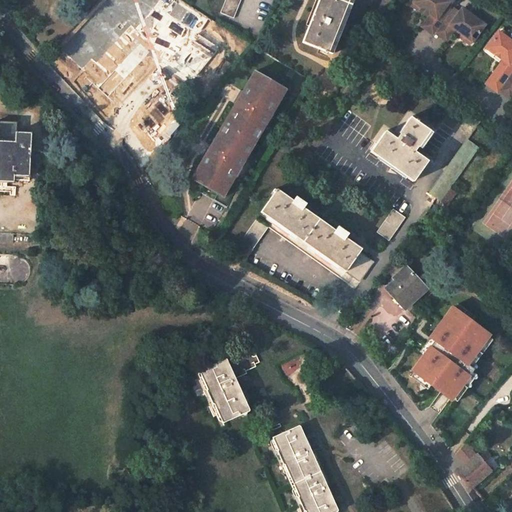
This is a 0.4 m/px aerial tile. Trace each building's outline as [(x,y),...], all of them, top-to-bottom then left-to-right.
[(149,0),(121,0),(66,59),(100,91),(142,48),(200,84),(227,49),(149,0)] [(243,0),(227,0),(222,14),(236,19),(243,0)] [(349,0),(318,0),(302,41),(329,52),(349,0)] [(448,5),(440,0),(417,0),(413,6),(428,16),(430,17),(422,29),(434,38),(436,35),(448,45),(457,32),(459,33),(474,44),(486,27),(463,11),(460,15),(454,11),(452,13),(446,9),(448,5)] [(428,16),(413,6),(411,9),(426,19),(428,16)] [(474,44),(459,33),(457,37),(471,47),(474,44)] [(511,43),(497,33),(484,50),(501,62),(493,73),(505,82),(507,79),(511,82),(511,43)] [(110,101),(128,112),(152,77),(135,65),(110,101)] [(283,87),(256,72),(245,92),(247,93),(239,106),(237,105),(213,146),(215,147),(208,160),(206,158),(194,178),(220,194),(228,181),(230,183),(234,176),(236,177),(240,169),(243,171),(249,160),(244,157),(262,126),(267,129),(271,122),(269,121),(276,109),(274,108),(278,101),(275,100),(283,87)] [(498,91),(505,82),(493,73),(485,85),(497,93),(498,91)] [(511,100),(511,99),(511,82),(507,79),(505,82),(498,91),(511,100)] [(282,104),(289,91),(283,87),(275,100),(278,101),(282,104)] [(432,132),(412,117),(400,134),(401,135),(398,139),(386,132),(372,152),(415,182),(430,161),(416,152),(419,147),(420,148),(432,132)] [(0,140),(15,141),(16,132),(17,132),(17,122),(0,120),(0,140)] [(146,157),(161,138),(145,126),(131,145),(146,157)] [(0,182),(15,183),(15,181),(29,182),(32,133),(17,132),(16,132),(15,141),(0,140),(0,182)] [(482,148),(470,139),(432,193),(444,202),(482,148)] [(320,161),(312,156),(308,162),(317,167),(320,161)] [(230,183),(228,181),(220,194),(226,198),(234,185),(230,183)] [(363,249),(279,190),(262,212),(263,213),(242,243),(245,245),(240,253),(248,259),(269,230),(341,279),(347,272),(362,283),(376,263),(361,252),(363,249)] [(386,207),(371,230),(387,240),(402,218),(386,207)] [(429,291),(408,267),(394,280),(397,282),(389,289),(408,310),(429,291)] [(425,356),(413,371),(415,373),(432,385),(452,400),(453,399),(473,372),(475,370),(473,368),(469,365),(489,337),(491,336),(453,308),(441,325),(445,328),(425,356)] [(445,328),(441,325),(421,352),(425,356),(445,328)] [(489,337),(469,365),(473,368),(494,340),(489,337)] [(235,377),(226,357),(199,370),(207,389),(207,392),(212,403),(214,404),(222,423),(250,411),(241,392),(242,390),(237,378),(235,377)] [(473,372),(453,399),(458,402),(477,375),(473,372)] [(432,385),(415,373),(412,377),(429,390),(432,385)] [(326,483),(312,452),(313,450),(308,438),(306,437),(300,425),(273,438),(278,450),(278,452),(283,464),(285,464),(299,497),(299,499),(304,511),(305,511),(335,511),(338,511),(333,499),(334,497),(328,485),(326,483)] [(467,464),(458,472),(471,488),(493,469),(480,453),(478,455),(467,442),(457,453),(467,464)]
